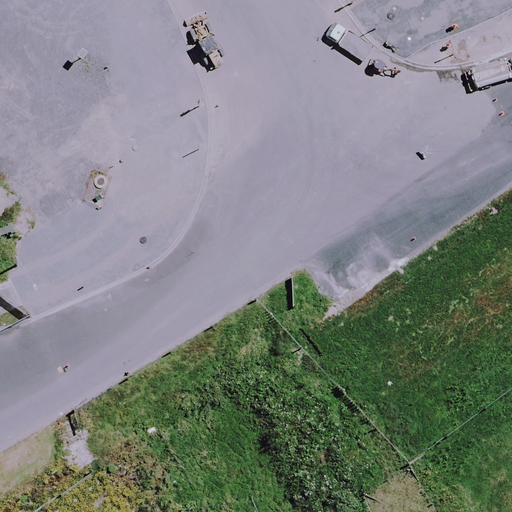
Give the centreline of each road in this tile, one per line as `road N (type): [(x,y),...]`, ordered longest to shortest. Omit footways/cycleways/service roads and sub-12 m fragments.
road 1 (tertiary): [(55,365),(349,191)]
road 2 (residential): [(349,191),(237,0)]
road 3 (tertiary): [(349,191),(511,73)]
